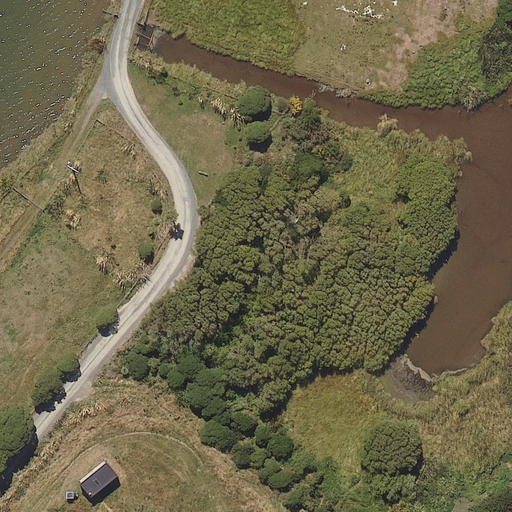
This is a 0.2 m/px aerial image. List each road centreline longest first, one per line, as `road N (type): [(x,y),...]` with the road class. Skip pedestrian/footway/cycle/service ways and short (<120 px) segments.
road 1 (unclassified): [(0,469),(182,247),(186,192),(146,131),(113,51)]
road 2 (track): [(0,256),(32,218),(137,0)]
